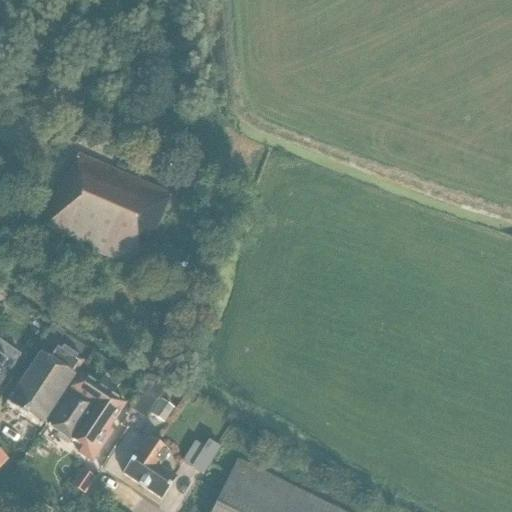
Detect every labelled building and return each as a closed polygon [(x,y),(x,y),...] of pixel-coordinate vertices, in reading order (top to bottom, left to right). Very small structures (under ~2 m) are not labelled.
[(90,136),(83,132),(79,138),(86,143),(90,136)] [(129,263),(177,284),(188,260),(150,244),(171,196),(78,156),(69,175),(65,174),(41,229),(127,267),(129,263)] [(0,343),(0,385),(20,357),(0,343)] [(47,360),(40,355),(5,407),(40,429),(83,364),(56,346),(47,360)] [(120,380),(94,362),(85,374),(112,393),(120,380)] [(78,455),(92,465),(113,433),(109,430),(125,406),(79,375),(69,391),(72,393),(49,428),(82,450),(78,455)] [(172,379),(145,376),(138,392),(129,410),(136,414),(146,420),(156,404),(156,403),(172,379)] [(173,412),(159,402),(150,417),(164,426),(173,412)] [(168,454),(146,439),(122,475),(161,501),(176,479),(159,468),(168,454)] [(204,449),(194,443),(194,444),(181,464),(202,477),(220,450),(219,449),(208,442),(204,449)] [(212,511),(338,511),(238,461),(212,511)] [(95,480),(81,470),(69,486),(84,496),(95,480)] [(59,488),(46,509),(50,511),(71,511),(79,499),(59,488)]
